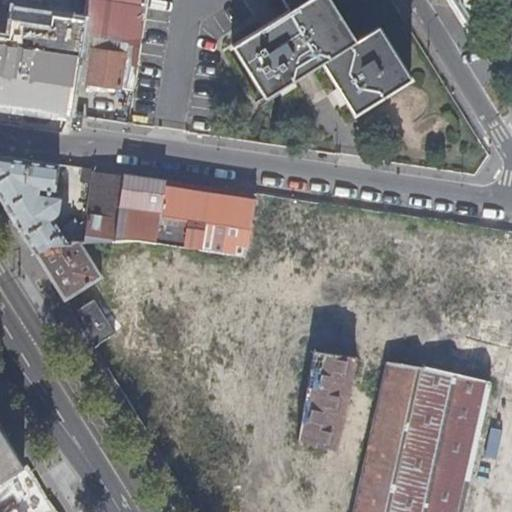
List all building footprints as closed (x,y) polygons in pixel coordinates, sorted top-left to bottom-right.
[(42,0),(37,36),(51,38),(40,112),(71,116),(88,0),(42,0)] [(286,0),(293,10),(237,45),(269,97),(326,62),(357,114),(412,80),(380,28),(357,42),(331,0),(286,0)] [(452,0),(479,42),(488,0),(452,0)] [(135,90),(141,47),(123,44),(121,54),(93,50),(88,83),(135,90)] [(0,105),(10,107),(18,58),(0,54),(0,105)] [(0,212),(8,208),(37,254),(53,244),(83,243),(116,242),(119,220),(89,215),(96,171),(69,167),(68,173),(84,175),(79,212),(82,212),(81,219),(84,223),(80,225),(77,220),(61,229),(53,218),(58,214),(61,199),(56,198),(57,189),(64,190),(65,179),(59,177),(60,166),(0,156),(0,212)] [(89,215),(119,220),(124,191),(113,189),(115,174),(96,171),(89,215)] [(124,191),(126,175),(115,174),(113,189),(124,191)] [(119,220),(116,242),(143,241),(233,254),(243,256),(247,256),(250,241),(257,195),(126,175),(124,191),(119,220)] [(37,254),(67,301),(104,278),(83,243),(53,244),(37,254)] [(358,356),(312,351),(304,405),(298,441),(338,449),(358,356)] [(386,511),(422,366),(386,361),(354,511),(386,511)] [(464,511),(470,488),(492,382),(482,380),(422,366),(386,511),(464,511)] [(0,481),(0,482),(25,466),(0,425),(0,481)] [(0,511),(54,511),(25,466),(0,482),(0,481),(0,511)]
